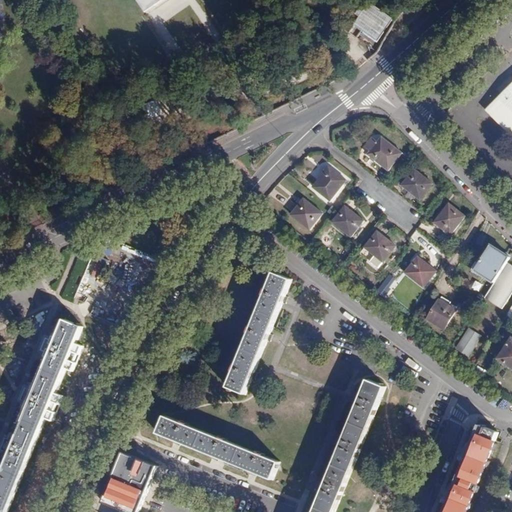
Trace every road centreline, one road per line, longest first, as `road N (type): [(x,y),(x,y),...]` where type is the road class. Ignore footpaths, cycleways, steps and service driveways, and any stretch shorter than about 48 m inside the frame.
road 1 (residential): [(511,416),(493,413),(236,211)]
road 2 (tertiary): [(236,211),(119,397),(83,474)]
road 3 (tertiary): [(224,153),(0,264)]
road 4 (residential): [(370,81),(511,225)]
road 5 (tertiary): [(461,0),(370,81)]
